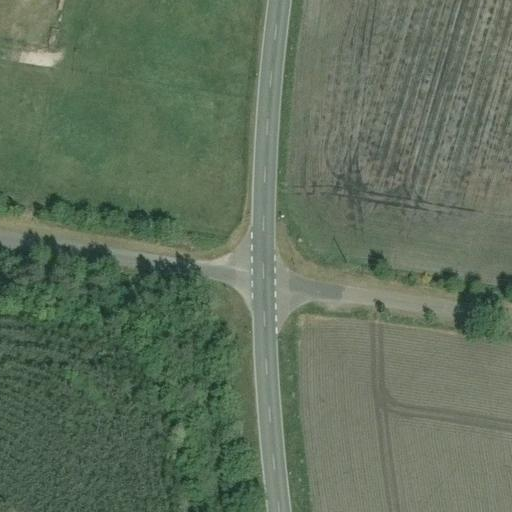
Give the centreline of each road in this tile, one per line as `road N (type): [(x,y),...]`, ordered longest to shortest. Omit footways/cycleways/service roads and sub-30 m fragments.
road 1 (tertiary): [(281,0),(264,282)]
road 2 (unclassified): [(264,282),(0,242)]
road 3 (unclassified): [(511,321),(264,282)]
road 4 (tertiary): [(264,282),(281,511)]
